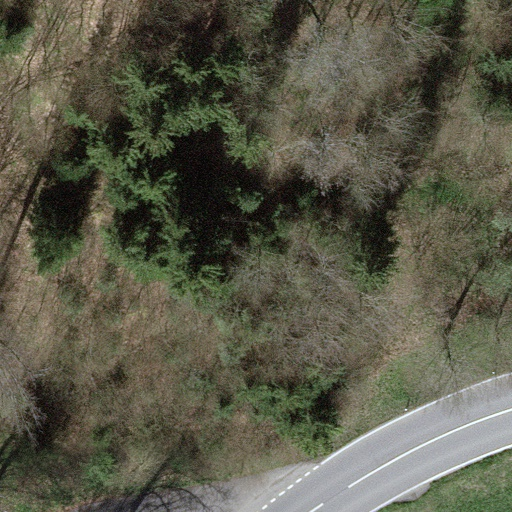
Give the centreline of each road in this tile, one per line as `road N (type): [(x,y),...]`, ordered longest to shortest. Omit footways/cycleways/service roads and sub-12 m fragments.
road 1 (secondary): [(313,511),(444,439),(511,422)]
road 2 (track): [(120,511),(166,502),(331,496)]
